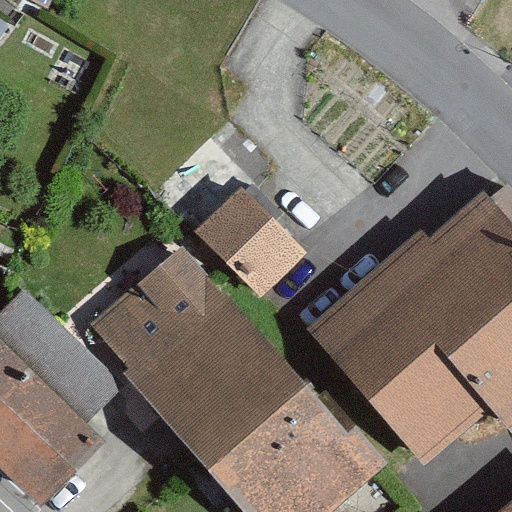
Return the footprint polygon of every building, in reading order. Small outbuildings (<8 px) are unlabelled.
[(247,185),(186,239),(258,321),(319,267),(247,185)] [(428,226),(310,331),(432,469),(501,408),(511,421),(511,220),(487,192),(438,236),(428,226)] [(186,239),(90,327),(255,511),(335,511),(380,472),(389,464),(258,321),(186,239)] [(29,291),(0,319),(0,335),(83,422),(121,386),(29,291)] [(0,455),(45,499),(104,440),(83,422),(0,335),(0,455)] [(511,511),(511,502),(499,511),(511,511)]
